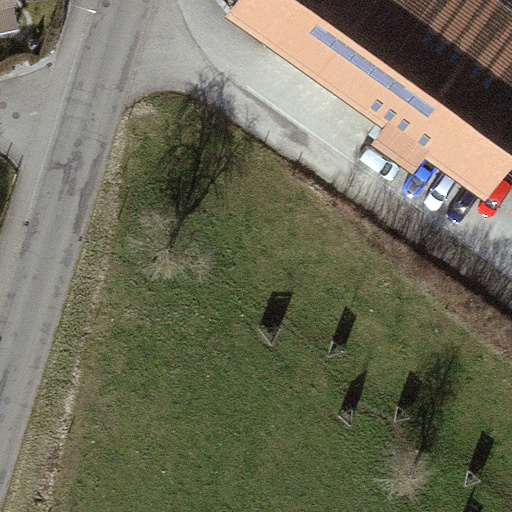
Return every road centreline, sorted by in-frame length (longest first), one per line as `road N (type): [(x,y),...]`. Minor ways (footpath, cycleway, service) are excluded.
road 1 (track): [(511,305),(444,245),(200,82),(108,49)]
road 2 (tertiary): [(84,125),(0,398)]
road 3 (tertiary): [(123,0),(84,125)]
